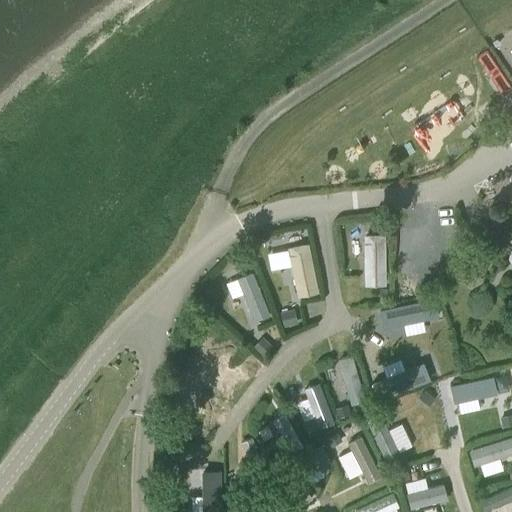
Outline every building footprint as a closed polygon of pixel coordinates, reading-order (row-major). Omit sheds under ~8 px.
[(385,237),(363,238),(364,288),(385,288),(385,237)] [(307,246),(287,249),(296,300),(318,296),(307,246)] [(252,275),(236,282),(253,324),(269,318),(252,275)] [(434,301),(379,312),(383,332),(438,320),(434,301)] [(415,331),(429,378),(451,371),(436,324),(415,331)] [(198,329),(186,373),(202,377),(214,334),(198,329)] [(366,404),(352,358),(337,362),(350,408),(366,404)] [(423,366),(370,387),(377,405),(430,384),(423,366)] [(494,379),(449,389),(453,406),(497,397),(494,379)] [(219,398),(180,382),(175,398),(213,412),(219,398)] [(318,432),(333,425),(318,386),(304,391),(318,432)] [(303,448),(284,415),(274,423),(292,456),(303,448)] [(385,464),(399,457),(382,416),(365,424),(385,464)] [(252,439),(240,445),(257,480),(269,473),(252,439)] [(368,486),(381,480),(360,439),(348,446),(368,486)] [(473,470),(511,457),(511,442),(511,440),(469,454),(473,470)] [(298,486),(330,465),(320,451),(288,472),(298,486)] [(221,511),(221,474),(200,475),(201,511),(221,511)] [(409,511),(412,511),(447,503),(443,488),(406,498),(409,511)] [(482,511),(492,511),(511,503),(511,489),(479,504),(482,511)] [(393,511),(399,510),(392,495),(359,511),(393,511)] [(264,511),(258,496),(243,501),(248,511),(264,511)]
